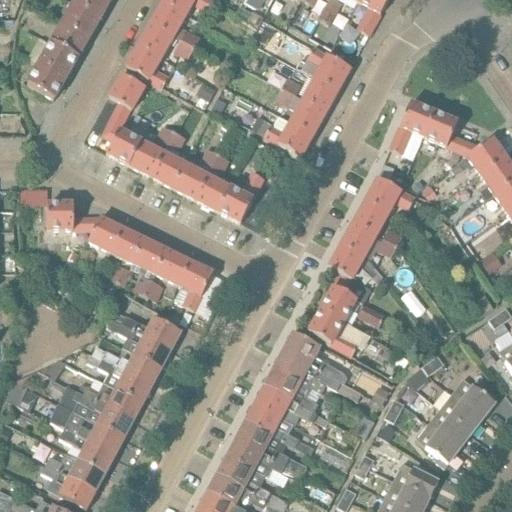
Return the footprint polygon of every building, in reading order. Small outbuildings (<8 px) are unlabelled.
[(100,23),(106,11),(111,3),(105,0),(75,0),(71,7),(100,23)] [(211,5),(202,0),(166,0),(163,7),(186,20),(192,10),(205,17),(211,5)] [(303,0),(301,4),(313,10),(318,0),(303,0)] [(340,0),(356,9),(361,0),(340,0)] [(356,35),(368,41),(390,0),(361,0),(356,9),(367,15),(356,35)] [(318,24),(329,31),(342,8),(330,2),(318,24)] [(71,7),(60,27),(88,43),(100,23),(71,7)] [(163,7),(150,29),(174,42),(179,45),(185,35),(179,32),(186,20),(163,7)] [(60,27),(48,48),(77,64),(88,43),(60,27)] [(150,29),(138,51),(161,64),(174,42),(150,29)] [(194,53),(179,45),(173,57),(187,65),(194,53)] [(48,48),(36,69),(65,85),(77,64),(48,48)] [(126,73),(161,93),(168,82),(155,75),(161,64),(138,51),(126,73)] [(312,83),(336,96),(348,74),(312,53),(305,64),(318,71),(312,83)] [(36,69),(24,89),(53,105),(65,85),(36,69)] [(144,93),(121,80),(121,79),(108,103),(119,108),(113,119),(125,125),(130,116),(131,116),(144,93)] [(281,94),(295,101),(301,90),(287,82),(281,94)] [(301,104),(324,117),(336,96),(312,83),(301,104)] [(274,105),(288,114),(295,101),(281,94),(274,105)] [(289,127),(312,140),(324,117),(301,104),(289,127)] [(410,139),(421,143),(431,118),(408,108),(387,154),(401,160),(410,139)] [(421,143),(445,153),(450,141),(455,128),(431,118),(421,143)] [(129,170),(141,146),(120,135),(125,125),(113,119),(102,141),(111,146),(105,158),(129,170)] [(276,148),(299,162),(312,140),(289,127),(283,138),(260,125),(254,136),(263,142),(276,148)] [(154,146),(166,151),(173,137),(161,131),(154,146)] [(166,151),(178,157),(185,142),(173,137),(166,151)] [(450,141),(445,153),(458,158),(463,146),(450,141)] [(492,144),(480,152),(467,161),(465,162),(478,182),(506,163),(492,144)] [(129,170),(150,182),(163,157),(141,146),(129,170)] [(463,146),(458,158),(467,161),(480,152),(463,146)] [(210,177),(218,160),(205,155),(198,171),(210,177)] [(150,182),(172,193),(185,169),(163,157),(150,182)] [(218,160),(210,177),(222,183),(230,166),(218,160)] [(478,182),(491,200),(511,184),(511,171),(506,163),(478,182)] [(172,193),(195,205),(207,181),(196,175),(185,169),(172,193)] [(240,228),(252,203),(253,204),(263,184),(251,178),(245,189),(240,198),(230,192),(218,217),(240,228)] [(218,217),(230,192),(225,190),(220,187),(207,181),(195,205),(218,217)] [(504,219),(511,213),(511,184),(491,200),(504,219)] [(365,206),(388,219),(394,208),(407,216),(414,204),(393,191),(392,193),(377,185),(365,206)] [(352,229),(376,242),(388,219),(365,206),(352,229)] [(73,237),(83,237),(89,223),(72,223),(72,209),(46,209),(46,237),(73,237)] [(88,244),(87,248),(98,253),(109,259),(121,234),(99,223),(89,223),(83,237),(82,243),(88,244)] [(339,252),(363,265),(376,242),(352,229),(339,252)] [(382,244),(396,252),(403,241),(388,233),(382,244)] [(109,259),(132,270),(144,245),(121,234),(109,259)] [(376,255),(390,263),(396,252),(382,244),(376,255)] [(132,270),(155,281),(167,256),(144,245),(132,270)] [(352,286),(352,284),(363,265),(339,252),(328,273),(339,279),(333,291),(343,296),(350,285),(352,286)] [(93,265),(96,260),(84,254),(83,253),(76,268),(89,274),(93,265)] [(487,279),(501,269),(492,255),(477,266),(487,279)] [(155,281),(178,292),(190,268),(167,256),(155,281)] [(189,298),(179,318),(190,323),(212,278),(190,268),(178,292),(189,298)] [(111,285),(123,291),(130,276),(118,270),(111,285)] [(133,295),(144,301),(152,286),(140,281),(133,295)] [(343,296),(364,308),(371,295),(352,284),(352,286),(350,285),(343,296)] [(144,301),(156,307),(164,292),(152,286),(144,301)] [(384,321),(364,308),(343,296),(333,291),(320,313),(343,327),(350,331),(356,321),(377,333),(384,321)] [(356,352),(335,341),(343,327),(320,313),(307,337),(331,349),(330,352),(351,363),(356,352)] [(503,327),(511,322),(505,313),(497,319),(503,327)] [(111,323),(171,355),(180,337),(152,322),(147,332),(115,315),(111,323)] [(500,343),(510,336),(503,327),(497,319),(488,325),(500,343)] [(161,373),(171,355),(111,323),(110,325),(107,323),(102,332),(105,334),(106,332),(127,343),(122,353),(132,359),(161,373)] [(282,355),(345,389),(349,382),(315,363),(320,353),(319,351),(318,352),(291,337),(282,355)] [(511,388),(511,348),(498,357),(511,378),(511,382),(509,384),(511,388)] [(150,394),(161,373),(132,359),(128,368),(96,351),(92,360),(90,359),(89,361),(150,394)] [(344,390),(345,389),(282,355),(272,373),(311,394),(320,400),(325,390),(336,396),(357,407),(361,399),(344,390)] [(142,409),(150,394),(89,361),(86,367),(108,378),(103,388),(114,393),(142,409)] [(420,373),(426,382),(443,370),(437,361),(420,373)] [(263,391),(312,418),(316,413),(318,410),(306,404),(311,394),(272,373),(263,391)] [(403,386),(410,392),(419,381),(412,375),(403,386)] [(12,387),(26,393),(49,383),(37,376),(12,387)] [(451,400),(482,424),(497,405),(488,398),(484,402),(462,385),(451,400)] [(7,398),(20,404),(26,393),(12,387),(7,398)] [(133,426),(142,409),(114,393),(109,403),(87,391),(82,400),(133,426)] [(328,426),(312,418),(263,391),(253,408),(293,431),(299,421),(309,426),(310,424),(325,432),(328,426)] [(123,444),(133,426),(82,400),(76,397),(72,405),(84,411),(79,420),(83,422),(83,423),(123,444)] [(470,439),(482,424),(451,400),(439,415),(470,439)] [(384,423),(393,428),(403,410),(394,405),(384,423)] [(244,426),(285,450),(309,463),(313,454),(289,440),(293,431),(253,408),(244,426)] [(459,454),(470,439),(439,415),(428,430),(459,454)] [(370,426),(362,421),(361,422),(352,438),(364,444),(373,428),(370,426)] [(114,462),(123,444),(83,423),(78,432),(68,427),(63,435),(114,462)] [(234,444),(302,480),(307,472),(281,458),(285,450),(244,426),(234,444)] [(443,474),(459,454),(428,430),(415,446),(438,463),(435,467),(443,474)] [(105,480),(114,462),(63,435),(59,443),(71,450),(66,460),(105,480)] [(225,462),(253,477),(259,467),(298,489),(302,480),(234,444),(225,462)] [(95,498),(105,480),(66,460),(61,469),(40,457),(35,466),(95,498)] [(359,469),(368,474),(373,465),(364,460),(359,469)] [(215,479),(275,511),(285,511),(288,507),(248,486),(253,477),(225,462),(215,479)] [(87,511),(95,498),(35,466),(33,465),(24,483),(79,511),(87,511)] [(393,486),(427,504),(436,486),(402,468),(393,486)] [(354,479),(363,484),(368,474),(359,469),(354,479)] [(257,511),(275,511),(215,479),(205,497),(233,511),(249,511),(251,509),(257,511)] [(403,511),(422,511),(427,504),(393,486),(385,503),(403,511)] [(341,503),(350,508),(355,498),(346,493),(341,503)] [(197,511),(233,511),(205,497),(197,511)] [(335,511),(347,511),(350,508),(341,503),(335,511)] [(403,511),(385,503),(379,511),(403,511)]
